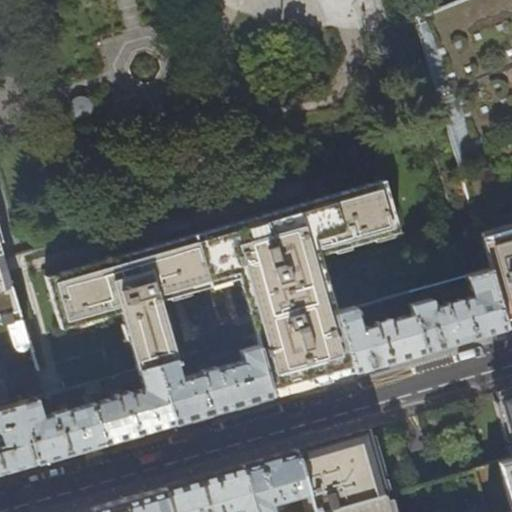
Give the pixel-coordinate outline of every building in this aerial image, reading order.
[(511,0),(451,0),(411,16),(445,130),(455,165),(511,142),(511,0)] [(511,142),(455,165),(486,269),(504,328),(511,325),(511,142)] [(251,337),(254,348),(270,395),(352,371),(334,313),(323,276),(318,278),(313,256),(396,232),(382,181),(43,276),(59,330),(117,313),(134,371),(151,366),(170,360),(172,360),(157,302),(239,278),(248,312),(246,313),(251,337)] [(27,342),(2,259),(0,259),(0,344),(13,341),(14,346),(16,348),(18,349),(20,349),(24,348),(26,345),(27,342)] [(404,292),(407,302),(410,313),(422,351),(451,343),(504,328),(486,269),(463,275),(469,297),(458,300),(458,299),(450,301),(449,296),(438,299),(440,305),(432,307),(429,298),(420,301),(416,289),(404,292)] [(391,307),(407,302),(404,292),(388,297),(391,307)] [(352,308),(334,313),(352,371),(385,362),(422,351),(410,313),(386,320),(384,313),(374,316),(374,321),(368,323),(368,325),(358,328),(352,308)] [(203,351),(206,362),(228,356),(225,344),(203,351)] [(176,380),(170,360),(151,366),(172,423),(217,410),(270,395),(254,348),(235,354),(237,362),(210,370),(210,368),(202,371),(201,366),(192,369),(194,375),(176,380)] [(172,423),(151,366),(134,371),(132,371),(138,391),(126,394),(125,393),(118,395),(116,391),(106,393),(107,400),(89,406),(101,443),(131,435),(172,423)] [(94,382),(82,386),(86,397),(97,394),(94,382)] [(68,402),(86,397),(82,386),(65,391),(68,402)] [(511,456),(511,387),(495,392),(511,456)] [(33,400),(15,405),(34,463),(64,454),(101,443),(89,406),(67,412),(65,406),(55,408),(56,413),(49,415),(49,416),(38,419),(33,400)] [(0,472),(34,463),(15,405),(0,409),(0,472)] [(294,450),(305,493),(308,504),(310,511),(315,511),(382,493),(365,429),(328,440),(294,450)] [(264,458),(239,465),(251,511),(269,511),(271,511),(269,503),(305,493),(294,450),(264,458)] [(511,511),(511,457),(470,469),(482,506),(483,511),(511,511)] [(198,477),(162,488),(169,511),(251,511),(239,465),(198,477)] [(124,498),(90,508),(91,511),(169,511),(162,488),(124,498)] [(483,511),(482,506),(462,511),(392,511),(388,496),(383,498),(382,493),(315,511),(483,511)]
